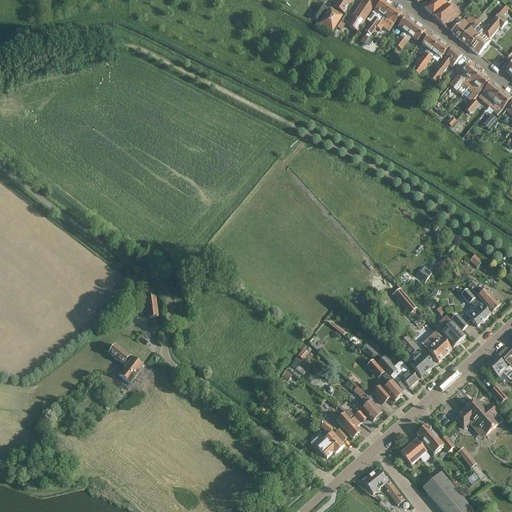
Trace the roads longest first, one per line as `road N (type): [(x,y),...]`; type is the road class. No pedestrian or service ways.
road 1 (track): [(0,67),(97,44),(143,51),(374,166),(511,265)]
road 2 (residential): [(333,485),(163,358),(162,285),(0,164)]
road 3 (tertiary): [(333,485),(511,325)]
road 4 (tertiary): [(511,90),(398,0)]
